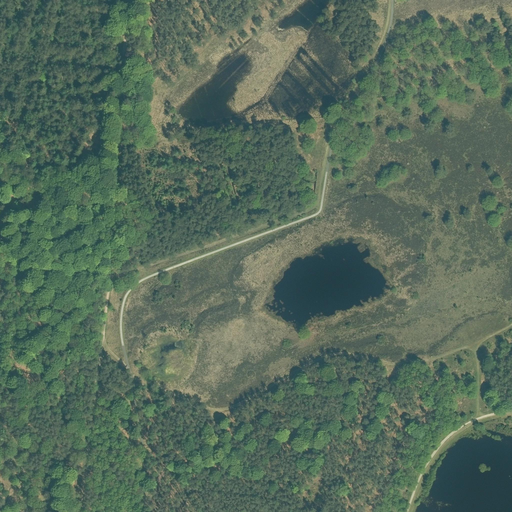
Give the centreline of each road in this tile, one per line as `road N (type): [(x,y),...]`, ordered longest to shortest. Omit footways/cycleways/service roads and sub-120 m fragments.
road 1 (track): [(109,276),(313,207),(330,134),(378,46),(389,0)]
road 2 (track): [(146,377),(225,408),(323,354),(423,360),(511,325)]
road 3 (track): [(109,276),(128,0)]
road 4 (track): [(511,413),(457,431),(425,471),(409,511)]
